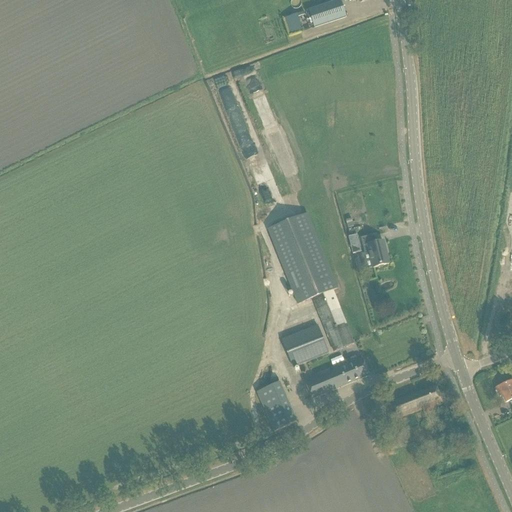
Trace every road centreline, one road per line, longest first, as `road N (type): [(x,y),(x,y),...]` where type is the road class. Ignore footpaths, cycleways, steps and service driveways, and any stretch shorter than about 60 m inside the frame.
road 1 (unclassified): [(109,511),(255,458),(354,397),(455,357)]
road 2 (tertiary): [(455,357),(415,173),(400,0)]
road 3 (tertiary): [(511,493),(461,374)]
